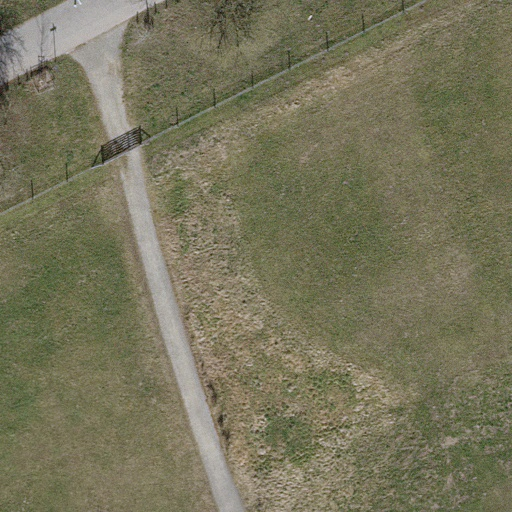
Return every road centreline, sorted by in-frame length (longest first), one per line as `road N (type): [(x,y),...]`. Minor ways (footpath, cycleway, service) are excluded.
road 1 (track): [(221,511),(83,17)]
road 2 (track): [(117,0),(0,60)]
